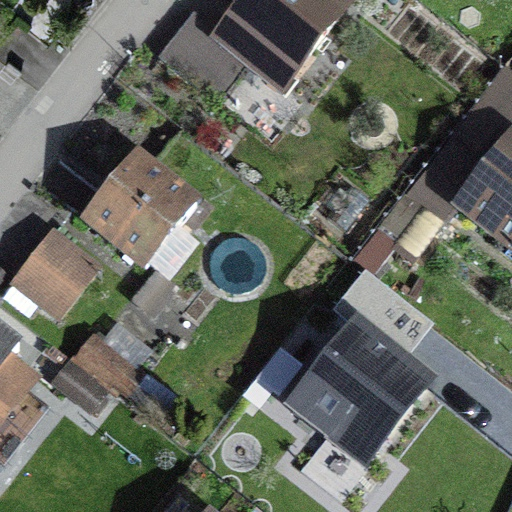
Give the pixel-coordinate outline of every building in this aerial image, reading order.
[(344,13),(328,0),(251,0),(221,39),(285,88),(344,13)] [(511,142),(511,141),(459,208),(511,249),(511,142)] [(196,208),(137,160),(87,223),(146,270),(196,208)] [(96,274),(50,239),(15,286),(61,320),(96,274)] [(423,385),(358,335),(297,414),(331,441),(340,429),(371,453),(423,385)] [(93,340),(75,363),(108,390),(127,366),(93,340)] [(90,412),(108,390),(75,363),(56,386),(90,412)] [(0,421),(26,389),(0,367),(0,421)]
